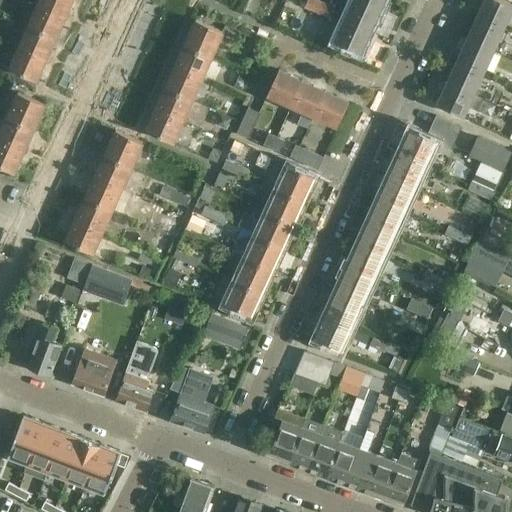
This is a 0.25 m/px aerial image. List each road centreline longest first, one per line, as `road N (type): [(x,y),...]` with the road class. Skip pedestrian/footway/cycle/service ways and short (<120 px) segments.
road 1 (residential): [(222,464),(436,0)]
road 2 (residential): [(0,289),(129,0)]
road 3 (residential): [(159,441),(0,381)]
road 4 (residential): [(222,464),(346,511)]
